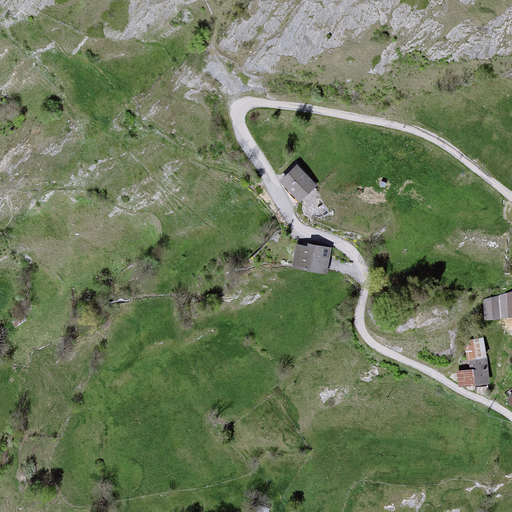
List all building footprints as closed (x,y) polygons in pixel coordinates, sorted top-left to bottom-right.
[(297,166),(284,180),(303,198),(316,184),(297,166)] [(299,241),(294,264),(325,270),(329,247),(299,241)] [(511,313),(511,293),(486,300),(487,315),(511,313)] [(12,319),(16,325),(25,319),(21,313),(12,319)] [(461,369),(463,383),(489,380),(484,337),(466,339),(470,368),(461,369)]
